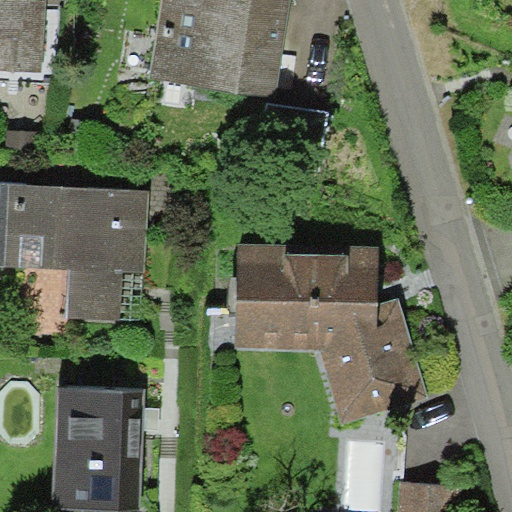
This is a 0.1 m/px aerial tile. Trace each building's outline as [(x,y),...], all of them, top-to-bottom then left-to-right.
[(0,0),(0,62),(41,65),(45,1),(29,0),(0,0)] [(286,0),(161,0),(151,70),(273,88),(286,0)] [(331,109),(267,100),(258,161),(322,171),(331,109)] [(149,186),(0,180),(0,261),(20,263),(17,332),(67,333),(68,315),(117,316),(119,265),(146,266),(149,186)] [(383,240),(240,235),(238,339),(320,345),(342,415),(428,395),(401,293),(382,296),(383,240)] [(142,387),(59,383),(55,499),(138,502),(142,387)] [(442,511),(444,479),(401,477),(398,511),(442,511)]
